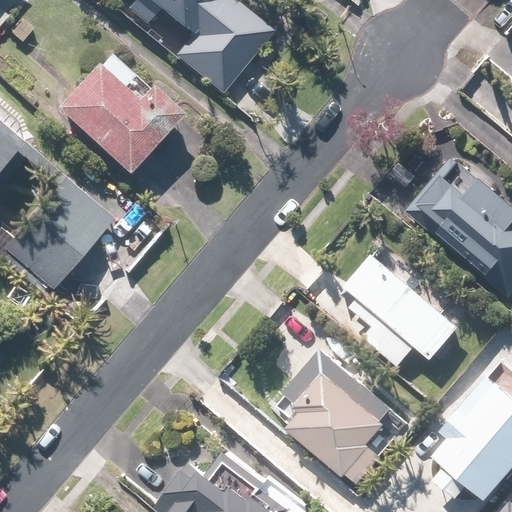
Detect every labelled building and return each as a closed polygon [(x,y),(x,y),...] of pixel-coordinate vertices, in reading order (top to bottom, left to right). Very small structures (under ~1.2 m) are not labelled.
[(179,50),(225,90),(281,26),(251,0),(138,0),(134,5),(154,22),(170,3),(199,27),(179,50)] [(27,12),(10,27),(23,42),(40,27),(27,12)] [(140,166),(196,106),(163,76),(149,91),(109,55),(68,99),(140,166)] [(0,172),(32,135),(2,110),(0,112),(0,172)] [(511,292),(511,192),(461,150),(412,207),(511,292)] [(8,244),(56,286),(119,215),(71,173),(8,244)] [(381,250),(354,281),(367,292),(358,303),(380,322),(370,333),(405,364),(424,341),(440,354),(467,323),(381,250)] [(404,400),(334,340),(296,383),(309,395),(303,401),(310,408),(297,422),(364,481),(390,451),(377,440),(396,418),(391,414),(404,400)] [(455,461),(494,495),(511,474),(511,377),(501,367),(450,425),(458,432),(442,450),(455,461)] [(161,506),(169,511),(304,511),(269,485),(265,491),(247,477),(243,481),(203,451),(161,506)] [(511,511),(511,491),(511,492),(494,511),(511,511)]
